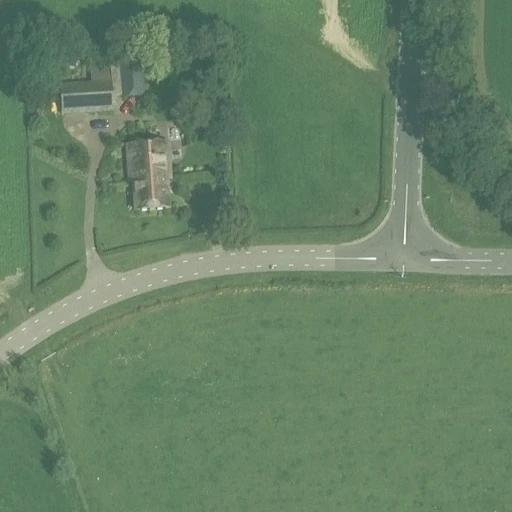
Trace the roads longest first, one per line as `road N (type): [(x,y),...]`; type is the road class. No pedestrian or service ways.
road 1 (tertiary): [(0,356),(83,303),(165,273),(252,260),(401,259)]
road 2 (tertiary): [(401,259),(414,0)]
